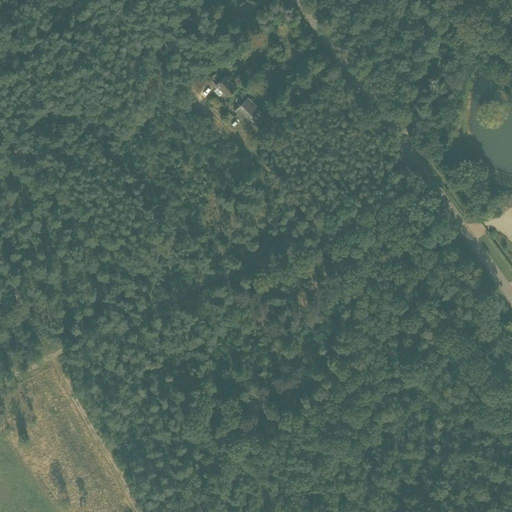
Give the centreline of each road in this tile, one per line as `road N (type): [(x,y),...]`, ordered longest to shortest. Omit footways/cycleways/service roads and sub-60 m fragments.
road 1 (tertiary): [(511,297),(297,0)]
road 2 (track): [(338,232),(232,269),(53,353)]
road 3 (track): [(327,235),(189,86),(252,20)]
road 4 (track): [(143,511),(53,353)]
road 5 (track): [(454,0),(401,142)]
